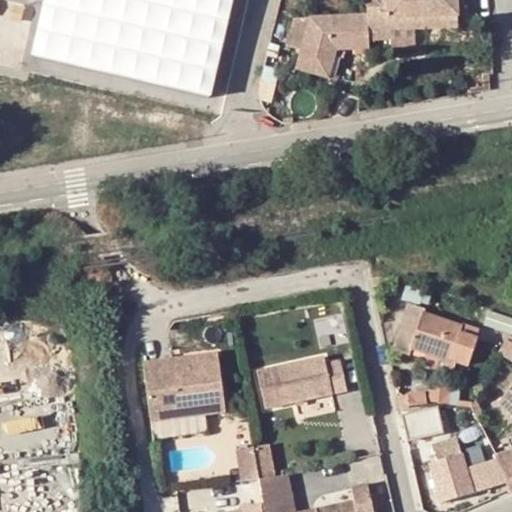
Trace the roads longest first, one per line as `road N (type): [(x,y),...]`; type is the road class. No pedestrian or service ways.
road 1 (residential): [(408,511),(360,293),(348,276),(158,309),(146,318),(131,356),(150,506)]
road 2 (unclassified): [(511,103),(0,196)]
